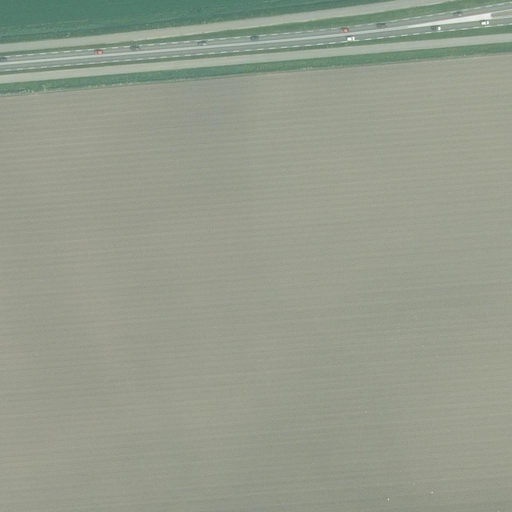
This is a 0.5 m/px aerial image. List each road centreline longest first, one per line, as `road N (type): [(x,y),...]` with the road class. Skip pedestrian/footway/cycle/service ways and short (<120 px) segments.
road 1 (unclassified): [(0,80),(511,38)]
road 2 (unclassified): [(0,49),(430,0)]
road 3 (primary): [(0,65),(364,33)]
road 4 (primary): [(511,7),(364,33)]
road 5 (primary): [(364,33),(511,22)]
